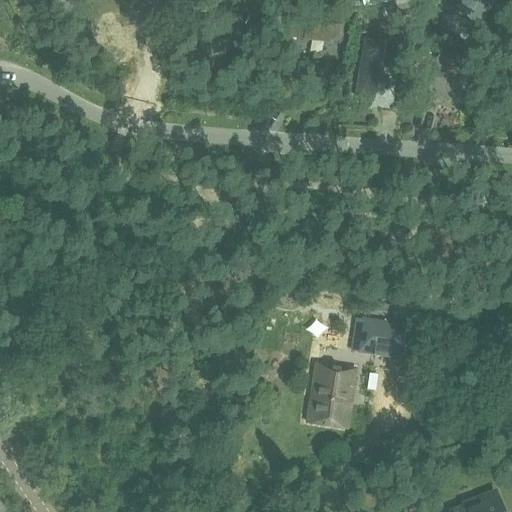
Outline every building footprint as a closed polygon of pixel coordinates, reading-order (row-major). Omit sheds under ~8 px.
[(458,0),(453,8),(477,26),(496,0),(458,0)] [(511,8),(489,44),(503,53),(511,39),(511,8)] [(90,31),(107,52),(124,39),(120,32),(123,30),(119,24),(115,27),(107,17),(90,31)] [(196,59),(212,63),(220,23),(204,20),(196,59)] [(291,22),(289,38),(303,39),(302,41),(328,43),(328,41),(341,43),(342,26),(291,22)] [(363,38),(353,95),(373,98),(383,41),(363,38)] [(419,75),(446,103),(469,81),(442,53),(419,75)] [(363,320),(358,352),(392,357),(409,359),(412,337),(413,328),(387,324),(371,322),(363,320)] [(291,357),(308,359),(309,340),(293,338),(291,357)] [(347,429),(355,369),(316,364),(307,423),(347,429)] [(500,511),(493,494),(465,504),(468,511),(467,511),(500,511)]
